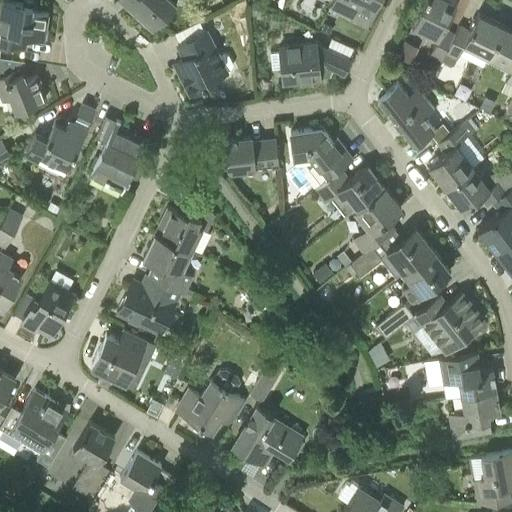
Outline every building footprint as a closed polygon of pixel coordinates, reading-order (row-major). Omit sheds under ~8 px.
[(0,52),(1,44),(25,48),(27,36),(44,38),(48,12),(31,9),(32,4),(32,0),(30,0),(22,0),(22,3),(0,0),(0,17),(3,18),(1,27),(0,26),(0,52)] [(153,30),(177,3),(174,0),(126,0),(137,9),(134,13),(153,30)] [(353,16),(359,4),(372,10),(376,0),(331,0),(329,5),(353,16)] [(445,52),(454,32),(444,27),(457,1),(454,0),(424,0),(413,25),(437,37),(429,55),(441,60),(445,52)] [(464,44),(488,55),(503,24),(478,12),(469,29),(458,24),(454,32),(445,52),(457,58),(464,44)] [(511,83),(511,28),(503,24),(488,55),(511,67),(506,80),(511,83)] [(204,31),(180,42),(187,55),(177,60),(192,91),(209,83),(207,79),(224,71),(204,31)] [(316,41),(279,45),(283,81),(319,77),(319,75),(327,74),(331,66),(343,71),(349,58),(316,43),(316,41)] [(10,96),(15,109),(45,97),(36,74),(24,79),(21,72),(14,75),(12,71),(0,75),(0,93),(2,99),(10,96)] [(435,128),(424,115),(434,107),(419,87),(409,95),(398,80),(377,98),(395,121),(397,119),(405,129),(402,131),(413,145),(435,128)] [(511,96),(506,108),(507,108),(502,118),(511,122),(511,119),(511,96)] [(77,114),(89,121),(95,108),(82,102),(77,114)] [(39,154),(67,166),(86,123),(68,115),(65,124),(54,119),(46,137),(35,131),(26,152),(37,157),(39,154)] [(90,174),(122,189),(146,138),(127,129),(129,124),(116,118),(90,174)] [(446,186),(473,164),(457,143),(474,129),(467,119),(437,141),(445,151),(429,163),(446,186)] [(331,175),(342,167),(354,157),(346,147),(341,150),(323,127),(292,131),(296,158),(309,156),(319,169),(324,165),(331,175)] [(231,172),(278,167),(275,142),(252,145),(251,135),(221,138),(223,161),(231,172)] [(0,159),(11,153),(2,137),(0,137),(0,159)] [(347,195),(356,206),(385,183),(368,162),(349,177),(342,167),(331,175),(314,188),(324,201),(335,193),(341,200),(347,195)] [(487,205),(492,201),(509,187),(501,177),(490,185),(473,164),(446,186),(463,208),(479,195),(487,205)] [(363,252),(378,239),(392,228),(385,218),(403,205),(385,183),(356,206),(353,209),(366,226),(352,237),(363,252)] [(495,249),(511,235),(511,184),(509,187),(492,201),(500,210),(478,227),(495,249)] [(156,230),(192,249),(206,222),(212,226),(217,217),(198,194),(188,215),(169,205),(156,230)] [(10,205),(0,222),(0,242),(5,246),(24,213),(10,205)] [(416,226),(386,249),(385,249),(386,251),(402,271),(433,248),(416,226)] [(148,272),(193,294),(195,290),(187,286),(193,272),(183,267),(192,249),(156,230),(144,255),(154,261),(148,272)] [(511,235),(495,249),(511,270),(511,235)] [(350,262),(360,274),(382,257),(380,255),(386,251),(385,249),(386,249),(378,240),(363,252),(350,262)] [(14,256),(0,248),(0,305),(3,307),(22,272),(9,265),(14,256)] [(402,287),(411,300),(450,269),(433,248),(402,271),(410,281),(402,287)] [(116,309),(161,332),(177,299),(180,294),(190,299),(193,294),(148,272),(141,287),(130,281),(116,309)] [(40,293),(37,291),(22,318),(35,325),(38,319),(48,325),(44,330),(50,333),(74,290),(50,276),(40,293)] [(414,313),(444,350),(483,320),(461,292),(445,304),(438,294),(414,313)] [(376,323),(386,335),(413,313),(404,301),(376,323)] [(126,381),(135,363),(147,338),(123,326),(118,337),(106,331),(90,364),(126,381)] [(460,394),(496,388),(492,365),(480,367),(477,350),(438,357),(442,382),(458,379),(460,394)] [(250,391),(262,399),(283,365),(271,358),(269,361),(250,391)] [(0,415),(7,402),(1,399),(14,375),(0,367),(0,415)] [(200,393),(198,391),(184,414),(212,431),(220,417),(231,423),(245,398),(210,377),(200,393)] [(47,440),(49,441),(65,415),(54,408),(58,402),(35,387),(20,412),(11,406),(0,425),(0,426),(40,451),(47,440)] [(448,411),(452,436),(491,429),(488,412),(499,410),(496,388),(460,394),(463,408),(448,411)] [(274,414),(257,403),(232,443),(251,455),(254,451),(267,459),(274,447),(289,456),(303,432),(274,414)] [(72,485),(90,496),(108,467),(99,461),(115,435),(90,420),(73,448),(89,458),(72,485)] [(477,501),(497,503),(510,501),(507,486),(511,485),(511,468),(511,464),(511,463),(511,448),(480,454),(484,474),(477,476),(478,477),(472,478),(477,501)] [(120,476),(145,491),(138,502),(148,508),(169,473),(159,467),(161,464),(136,449),(120,476)] [(337,495),(347,501),(340,511),(397,511),(403,503),(384,491),(379,498),(351,480),(349,483),(346,481),(337,495)]
